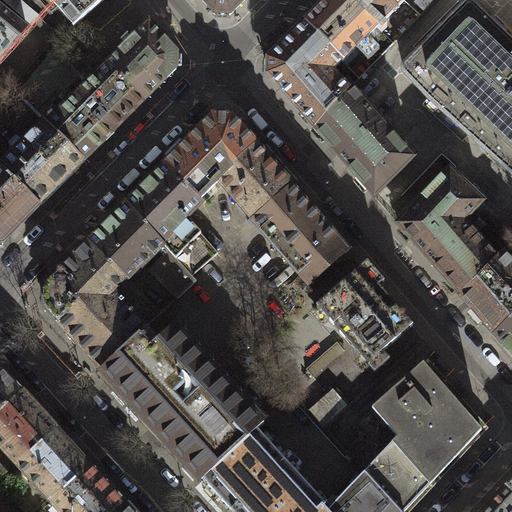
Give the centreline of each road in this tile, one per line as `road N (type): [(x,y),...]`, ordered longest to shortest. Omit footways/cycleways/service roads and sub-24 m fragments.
road 1 (residential): [(511,396),(222,63)]
road 2 (residential): [(222,63),(0,292)]
road 3 (residential): [(171,511),(0,328)]
